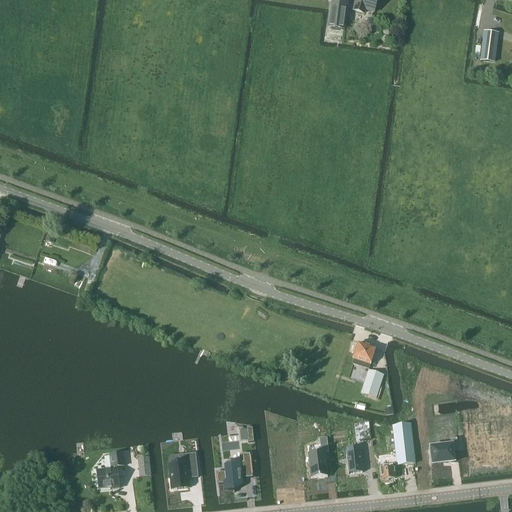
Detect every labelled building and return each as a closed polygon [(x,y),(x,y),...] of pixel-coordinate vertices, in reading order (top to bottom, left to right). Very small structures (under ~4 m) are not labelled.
[(374,13),(378,0),(356,0),(355,7),(356,7),(355,11),(364,14),(365,10),(374,13)] [(332,1),(329,26),(343,28),(346,3),(332,1)] [(484,32),(480,61),(495,63),(499,34),(484,32)] [(359,345),(352,365),(369,370),(375,351),(359,345)] [(451,376),(424,367),(418,383),(445,393),(451,376)] [(376,399),(384,376),(368,371),(360,394),(376,399)] [(384,409),(385,416),(393,415),(392,408),(384,409)] [(247,430),(240,430),(241,441),(248,441),(248,443),(254,443),(252,428),(247,428),(247,430)] [(384,455),(379,455),(379,458),(380,465),(382,481),(384,481),(385,482),(389,481),(389,480),(394,479),(392,467),(414,464),(411,435),(400,436),(396,436),(395,436),(394,436),(394,442),(395,446),(395,452),(395,454),(384,455)] [(321,453),(308,454),(311,479),(328,477),(325,453),(329,453),(327,439),(320,439),(321,453)] [(443,454),(425,456),(427,473),(449,470),(447,458),(456,457),(454,439),(442,441),(443,454)] [(286,455),(276,456),(279,483),(295,481),(294,470),(296,470),(295,468),(301,467),(299,446),(286,448),(286,455)] [(362,473),(363,473),(360,448),(360,449),(347,450),(346,450),(349,475),(349,473),(362,472),(362,473)] [(119,489),(117,468),(125,467),(123,453),(109,455),(111,470),(97,471),(99,490),(112,489),(112,490),(119,489)] [(180,465),(169,466),(172,491),(177,490),(184,490),(184,489),(189,489),(188,480),(189,480),(189,477),(197,476),(198,479),(196,454),(179,456),(180,465)] [(218,476),(217,476),(218,482),(218,485),(223,485),(224,491),(233,492),(233,494),(235,494),(234,492),(244,486),(243,479),(253,478),(252,473),(253,473),(251,460),(250,454),(243,455),(243,462),(241,463),(241,462),(231,463),(231,461),(230,461),(230,463),(224,467),(224,468),(225,468),(225,472),(217,473),(218,476)] [(149,458),(138,459),(140,478),(151,477),(149,458)]
